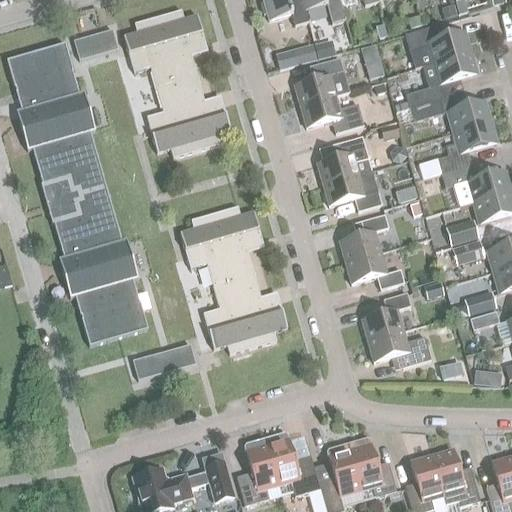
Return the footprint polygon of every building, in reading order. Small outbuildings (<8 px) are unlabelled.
[(299,0),(260,0),(263,7),(260,8),(263,19),(266,18),(268,25),(291,19),(294,30),(308,26),(304,15),(299,0)] [(299,0),(304,15),(326,9),(331,28),(345,24),(339,5),(337,0),(299,0)] [(378,6),(375,0),(337,0),(339,5),(342,4),(345,7),(355,4),(355,0),(360,0),(364,10),(378,6)] [(506,6),(504,0),(501,0),(492,2),(494,9),(506,6)] [(463,5),(456,7),(459,18),(466,16),(467,16),(463,5)] [(444,23),(457,19),(454,10),(441,14),(444,23)] [(183,23),(180,15),(133,28),(136,37),(123,41),(127,58),(133,77),(149,72),(162,117),(146,121),(156,157),(169,153),(172,162),(219,149),(216,140),(230,136),(222,109),(206,114),(188,51),(204,47),(196,20),(183,23)] [(418,20),(406,24),(408,33),(421,30),(418,20)] [(379,42),(388,39),(385,27),(375,30),(379,42)] [(430,38),(431,31),(404,39),(409,56),(414,73),(421,71),(421,72),(469,58),(463,37),(435,45),(430,38)] [(83,42),(73,45),(78,64),(117,53),(112,34),(102,36),(102,38),(83,44),(83,42)] [(318,63),(334,59),(331,44),(314,49),(318,63)] [(74,81),(65,48),(6,64),(14,92),(15,92),(16,95),(15,95),(20,114),(15,115),(27,155),(32,154),(41,188),(40,188),(51,228),(53,227),(63,262),(58,263),(69,303),(74,301),(79,320),(80,319),(81,323),(80,323),(88,351),(147,334),(137,300),(132,284),(137,283),(126,243),(121,245),(90,137),(95,135),(83,96),(78,97),(74,82),(74,81)] [(315,64),(311,49),(290,55),(294,70),(315,64)] [(369,84),(383,80),(374,49),(360,53),(369,84)] [(469,58),(421,72),(426,88),(438,85),(439,89),(475,79),(469,58)] [(293,90),(299,112),(335,101),(336,101),(349,96),(339,63),(315,69),(319,83),(293,90)] [(375,91),(377,98),(385,95),(383,88),(375,91)] [(436,90),(409,98),(413,112),(440,104),(436,90)] [(331,126),(335,138),(364,130),(357,108),(339,114),(336,101),(335,101),(299,112),(305,133),(331,126)] [(444,117),(440,104),(413,112),(417,125),(444,117)] [(453,138),(489,127),(483,106),(447,116),(453,138)] [(495,149),(489,127),(453,138),(456,148),(444,151),(447,160),(436,164),(440,179),(471,170),(467,157),(495,149)] [(383,145),(400,141),(396,129),(380,133),(383,145)] [(371,175),(361,141),(338,148),(341,161),(315,168),(321,190),(358,179),(371,175)] [(406,161),(404,152),(395,150),(389,156),(392,165),(400,167),(406,161)] [(475,184),(471,170),(440,179),(444,193),(453,190),(456,201),(470,196),(473,207),(509,197),(503,176),(475,184)] [(381,210),(371,175),(358,179),(321,190),(328,211),(354,204),(357,217),(381,210)] [(511,219),(511,208),(509,197),(473,207),(479,229),(511,219)] [(413,221),(422,218),(418,206),(409,209),(413,221)] [(239,220),(237,211),(190,225),(192,234),(179,237),(189,273),(206,268),(218,313),(202,318),(212,354),(226,350),(228,359),(275,345),(273,336),(286,332),(278,306),(262,310),(244,248),(261,243),(253,216),(239,220)] [(344,268),(380,258),(374,237),(387,233),(384,220),(360,226),(364,239),(338,246),(344,268)] [(478,242),(472,223),(444,231),(450,250),(478,242)] [(484,261),(479,244),(451,253),(456,270),(484,261)] [(493,277),(511,271),(511,248),(487,256),(493,277)] [(163,251),(152,253),(161,291),(172,288),(163,251)] [(380,258),(344,268),(350,289),(376,282),(379,295),(403,288),(399,275),(386,278),(380,258)] [(0,272),(2,280),(0,280),(0,290),(15,287),(11,266),(0,268),(0,272)] [(511,294),(511,271),(493,277),(499,298),(511,294)] [(427,304),(444,299),(440,286),(423,291),(427,304)] [(496,313),(491,296),(463,304),(468,321),(496,313)] [(366,346),(402,336),(396,315),(410,311),(406,298),(382,305),(386,317),(360,324),(366,346)] [(499,328),(495,316),(469,324),(472,335),(499,328)] [(406,347),(402,336),(366,346),(373,367),(398,360),(402,373),(430,365),(423,342),(406,347)] [(190,349),(132,365),(137,384),(166,376),(165,374),(174,372),(175,374),(195,368),(190,349)] [(457,386),(467,376),(456,365),(446,374),(457,386)] [(283,437),(264,443),(277,490),(289,486),(294,501),(319,494),(318,491),(311,465),(295,469),(288,444),(286,439),(283,437)] [(264,443),(245,448),(244,451),(246,456),(245,457),(252,481),(237,486),(244,511),(268,504),(265,493),(277,490),(264,443)] [(366,443),(346,448),(360,495),(372,492),(375,502),(396,496),(389,472),(377,475),(368,444),(366,443)] [(334,487),(318,491),(319,494),(324,511),(342,511),(339,501),(360,495),(346,448),(327,453),(326,457),(334,487)] [(431,461),(442,500),(445,509),(457,506),(458,511),(479,506),(471,477),(459,480),(452,455),(431,461)] [(432,511),(430,504),(442,500),(431,461),(409,467),(417,492),(405,495),(410,511),(432,511)] [(511,511),(511,507),(511,504),(511,462),(490,468),(498,493),(486,496),(491,511),(511,511)] [(214,507),(233,502),(224,470),(205,476),(186,482),(185,479),(165,485),(162,473),(131,482),(139,511),(171,511),(173,511),(171,508),(192,502),(189,493),(208,487),(214,507)]
